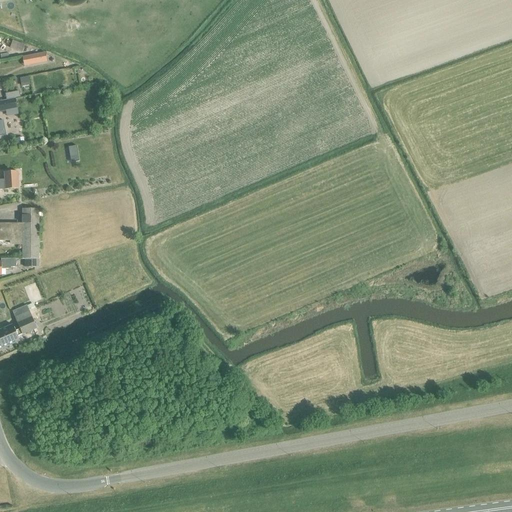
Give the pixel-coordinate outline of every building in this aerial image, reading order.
[(10,49),(22,53),(24,45),(12,41),(10,49)] [(45,53),(33,55),(35,62),(46,60),(45,53)] [(19,91),(5,94),(6,100),(20,97),(19,91)] [(0,102),(0,111),(5,111),(16,109),(15,104),(14,99),(0,102)] [(0,189),(17,189),(16,173),(4,173),(4,180),(0,180),(0,189)] [(25,268),(38,268),(38,209),(22,209),(22,225),(22,246),(22,260),(24,259),(25,268)] [(22,225),(0,225),(0,240),(10,240),(10,246),(22,246),(22,225)] [(1,262),(0,262),(0,275),(2,276),(2,270),(11,270),(11,268),(16,268),(16,260),(1,260),(1,262)] [(26,306),(12,312),(19,330),(22,335),(36,329),(29,312),(27,307),(26,306)] [(0,350),(9,346),(19,341),(13,325),(0,330),(0,350)]
